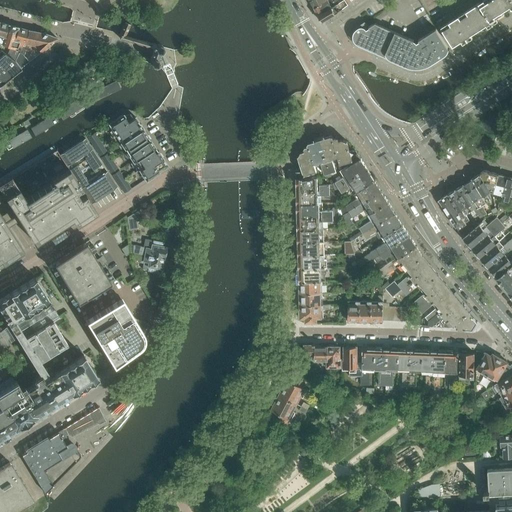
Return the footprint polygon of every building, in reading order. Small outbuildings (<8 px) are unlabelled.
[(312,0),(311,1),(314,8),(327,0),(312,0)] [(328,0),(327,0),(314,8),(318,15),(331,7),(328,0)] [(342,0),(331,7),(318,15),(322,22),(335,14),(348,4),(344,0),(342,0)] [(494,0),(483,0),(466,11),(478,30),(486,25),(488,28),(498,22),(496,19),(503,14),(494,0)] [(511,0),(494,0),(503,14),(511,9),(511,10),(511,0)] [(471,35),(478,30),(466,11),(441,27),(453,46),(461,41),(463,44),(468,41),(473,38),(471,35)] [(0,46),(8,24),(0,22),(0,46)] [(163,49),(163,48),(163,47),(162,46),(161,45),(160,44),(159,44),(158,44),(157,45),(156,45),(155,45),(154,44),(153,44),(125,36),(127,31),(130,24),(125,22),(122,30),(119,35),(120,36),(120,38),(153,48),(151,54),(150,58),(142,55),(141,59),(151,63),(151,64),(151,65),(152,65),(153,66),(154,66),(156,66),(156,65),(157,65),(157,64),(158,64),(158,63),(158,62),(158,61),(158,60),(157,60),(157,59),(158,56),(159,54),(159,52),(160,52),(161,51),(162,51),(162,50),(163,50),(163,49)] [(418,40),(419,41),(417,43),(415,41),(414,40),(375,23),(368,27),(369,28),(366,30),(365,28),(363,27),(361,27),(360,27),(358,28),(356,29),(355,30),(354,31),(353,33),(353,34),(353,35),(352,36),(352,38),(353,39),(353,40),(354,41),(354,42),(355,43),(355,44),(356,44),(358,45),(404,66),(410,68),(415,68),(421,68),(426,67),(429,66),(432,64),(444,56),(445,55),(446,55),(447,54),(447,53),(448,52),(448,51),(449,50),(449,49),(449,48),(436,29),(418,40)] [(15,46),(18,41),(13,38),(18,27),(8,24),(0,46),(0,49),(14,61),(20,48),(15,46)] [(13,38),(18,41),(15,46),(20,48),(22,44),(28,30),(18,27),(13,38)] [(14,61),(21,68),(39,54),(42,51),(48,46),(57,38),(47,34),(28,30),(22,44),(20,48),(14,61)] [(0,64),(11,76),(21,68),(14,61),(0,49),(0,64)] [(0,80),(2,83),(11,76),(0,64),(0,80)] [(116,79),(82,97),(86,104),(119,87),(116,79)] [(78,100),(58,112),(62,119),(83,107),(78,100)] [(53,113),(30,127),(34,134),(57,120),(53,113)] [(123,114),(109,123),(121,142),(121,143),(132,160),(133,160),(145,179),(166,165),(154,146),(153,146),(142,129),(142,128),(134,116),(131,119),(128,114),(124,116),(123,114)] [(26,130),(4,143),(8,150),(31,137),(26,130)] [(87,137),(93,146),(100,142),(94,133),(87,137)] [(324,136),(319,137),(330,173),(336,171),(333,160),(339,159),(333,138),(332,136),(325,138),(324,136)] [(315,141),(308,143),(308,146),(309,146),(315,166),(321,164),(324,174),(330,173),(319,137),(314,139),(315,141)] [(333,138),(339,159),(340,163),(347,161),(348,166),(361,158),(357,153),(356,151),(353,150),(350,151),(347,141),(346,141),(343,139),(338,141),(337,137),(333,138)] [(101,175),(96,167),(101,163),(85,138),(60,154),(91,203),(105,195),(117,187),(106,171),(101,175)] [(100,142),(93,146),(99,155),(106,151),(100,142)] [(308,146),(304,147),(305,151),(300,152),(298,156),(302,166),(299,166),(296,169),(296,172),(296,178),(311,177),(309,173),(316,171),(315,166),(309,146),(308,146)] [(101,157),(106,165),(112,161),(107,153),(101,157)] [(337,184),(334,185),(335,189),(368,169),(361,158),(348,166),(341,170),(344,176),(336,182),(337,184)] [(112,161),(106,165),(111,173),(117,168),(112,161)] [(357,191),(375,180),(368,169),(335,189),(337,193),(341,190),(342,193),(351,187),(355,193),(357,191)] [(112,175),(118,184),(125,179),(119,170),(112,175)] [(480,173),(480,174),(491,190),(494,191),(499,174),(485,170),(480,173)] [(11,176),(0,182),(0,193),(14,215),(17,220),(33,244),(71,219),(75,224),(96,211),(72,174),(27,202),(11,176)] [(480,174),(472,179),(486,202),(490,200),(486,194),(491,190),(480,174)] [(498,192),(496,199),(500,200),(498,206),(499,206),(507,176),(499,174),(494,191),(498,192)] [(511,177),(507,176),(499,206),(502,207),(505,194),(510,196),(511,187),(511,177)] [(311,177),(296,178),(297,190),(330,190),(329,184),(320,185),(320,177),(311,177)] [(125,179),(118,184),(124,193),(131,188),(125,179)] [(486,202),(472,179),(464,184),(478,207),(486,202)] [(347,209),(342,212),(343,215),(382,191),(375,180),(357,191),(360,196),(345,206),(347,209)] [(480,217),(483,215),(478,207),(464,184),(456,189),(466,206),(471,203),(475,210),(475,209),(480,217)] [(469,220),(465,214),(462,209),(466,206),(456,189),(447,194),(467,226),(470,225),(469,225),(471,224),(469,220)] [(330,190),(297,190),(297,203),(321,203),(321,195),(330,195),(330,190)] [(382,191),(343,215),(344,218),(351,214),(353,217),(367,208),(371,213),(388,202),(382,191)] [(458,231),(459,232),(467,226),(447,194),(441,199),(440,202),(449,217),(456,227),(457,228),(458,231)] [(323,202),(321,203),(297,203),(298,216),(333,215),(333,210),(323,210),(323,202)] [(359,228),(361,231),(356,234),(358,236),(363,233),(395,213),(388,202),(371,213),(374,218),(359,228)] [(140,209),(127,217),(129,230),(137,229),(136,219),(143,214),(140,209)] [(395,213),(363,233),(366,239),(381,230),(384,235),(385,235),(402,224),(395,213)] [(3,221),(7,227),(17,220),(14,215),(3,221)] [(323,229),(323,221),(333,221),(333,215),(298,216),(298,229),(323,229)] [(472,246),(471,247),(472,247),(501,222),(507,217),(505,215),(500,220),(497,217),(488,225),(484,220),(473,229),(466,235),(464,237),(463,237),(469,244),(469,243),(472,246)] [(0,265),(22,251),(7,227),(3,221),(0,216),(0,265)] [(506,227),(505,226),(501,222),(472,247),(472,248),(473,247),(476,250),(475,251),(480,257),(499,241),(495,236),(506,227)] [(385,243),(371,252),(372,255),(367,258),(369,261),(374,257),(409,235),(402,224),(385,235),(384,235),(381,237),(382,237),(385,243)] [(467,226),(460,231),(464,237),(466,235),(473,229),(471,226),(470,224),(470,225),(467,226)] [(324,229),(323,229),(298,229),(298,242),(324,242),(324,229)] [(409,235),(374,257),(377,263),(392,253),(396,259),(416,246),(409,235)] [(499,241),(480,257),(489,267),(511,246),(511,238),(508,242),(503,246),(499,241)] [(145,255),(163,258),(165,247),(162,247),(163,242),(149,240),(145,239),(143,247),(133,245),(133,252),(145,255)] [(354,239),(351,241),(355,254),(360,251),(354,239)] [(64,256),(54,263),(64,280),(65,282),(60,285),(72,305),(78,302),(96,291),(110,282),(114,280),(114,279),(122,274),(105,247),(97,252),(89,240),(64,256)] [(324,242),(298,242),(299,255),(324,255),(324,242)] [(396,259),(374,273),(377,277),(383,273),(385,274),(402,264),(407,270),(423,256),(417,246),(416,246),(396,259)] [(511,246),(489,267),(497,277),(511,264),(511,256),(511,255),(511,246)] [(147,270),(147,271),(157,273),(158,268),(161,269),(163,258),(145,255),(133,252),(133,253),(132,253),(131,259),(139,261),(139,263),(143,263),(142,269),(147,270)] [(324,255),(299,255),(299,268),(325,268),(324,255)] [(409,274),(398,284),(402,289),(430,265),(423,256),(407,270),(406,271),(409,274)] [(506,286),(505,286),(506,287),(511,281),(511,264),(497,277),(502,282),(506,286)] [(430,265),(402,289),(407,295),(418,285),(421,289),(438,275),(430,265)] [(325,268),(299,268),(299,281),(322,281),(325,281),(325,268)] [(425,293),(413,303),(417,308),(446,284),(438,275),(421,289),(425,293)] [(0,437),(14,429),(37,415),(37,414),(72,393),(97,377),(83,355),(49,376),(40,360),(41,359),(48,355),(49,354),(56,350),(57,349),(64,345),(66,344),(65,344),(67,343),(53,320),(57,317),(58,318),(58,317),(59,317),(49,299),(48,299),(35,277),(9,293),(10,293),(0,299),(0,309),(8,323),(11,328),(12,329),(16,336),(17,338),(17,337),(21,344),(22,346),(22,345),(26,352),(27,354),(27,353),(31,360),(32,362),(32,361),(36,368),(37,370),(37,369),(40,374),(33,379),(35,383),(26,388),(24,385),(20,387),(17,382),(16,381),(15,380),(0,389),(0,437)] [(322,281),(299,281),(300,287),(299,288),(299,291),(300,292),(300,293),(322,293),(322,281)] [(446,284),(417,308),(422,313),(434,303),(437,307),(453,293),(446,284)] [(299,300),(299,303),(300,304),(300,305),(323,305),(322,293),(300,293),(300,299),(299,300)] [(428,321),(428,326),(433,326),(461,302),(453,293),(437,307),(440,311),(428,321)] [(383,306),(383,296),(378,296),(377,301),(372,301),(371,320),(372,320),(373,321),(376,321),(377,320),(382,320),(383,306)] [(121,299),(86,320),(112,363),(117,360),(118,362),(131,354),(134,352),(135,351),(137,349),(138,347),(140,344),(140,342),(141,339),(141,335),(140,332),(139,330),(138,328),(121,299)] [(348,301),(348,319),(349,319),(350,321),(353,321),(354,320),(359,320),(360,301),(348,301)] [(360,301),(359,320),(360,320),(361,321),(365,321),(366,320),(371,320),(372,301),(360,301)] [(473,328),(477,322),(461,302),(433,326),(444,327),(473,329),(473,328)] [(300,310),(300,311),(299,312),(299,316),(300,317),(300,318),(305,318),(306,320),(308,322),(314,322),(314,323),(325,322),(325,317),(323,317),(323,305),(300,305),(300,310)] [(302,352),(304,353),(304,355),(315,355),(315,360),(327,360),(327,346),(320,346),(320,345),(315,345),(315,344),(313,344),(313,345),(304,345),(304,346),(302,347),(301,350),(302,352)] [(335,346),(334,345),(330,345),(328,346),(327,346),(327,360),(327,367),(341,367),(341,359),(339,359),(339,346),(335,346)] [(344,346),(344,360),(343,360),(343,368),(357,368),(357,346),(351,346),(350,345),(346,345),(345,346),(344,346)] [(361,372),(361,384),(369,385),(370,369),(374,369),(375,347),(368,347),(368,349),(363,348),(362,369),(367,369),(367,373),(361,372)] [(374,369),(379,369),(378,385),(386,386),(386,370),(387,349),(382,349),(382,347),(375,347),(374,369)] [(386,370),(386,386),(392,386),(393,370),(398,370),(399,348),(392,348),(392,350),(387,349),(386,370)] [(406,350),(406,348),(399,348),(398,370),(403,370),(402,386),(409,387),(410,371),(410,350),(406,350)] [(410,371),(409,387),(416,387),(417,371),(422,371),(422,349),(415,349),(415,351),(410,350),(410,371)] [(426,371),(426,387),(433,388),(433,372),(434,351),(429,351),(429,349),(422,349),(422,371),(426,371)] [(433,372),(433,388),(440,388),(440,372),(445,372),(446,350),(439,350),(439,352),(434,351),(433,372)] [(445,372),(450,372),(449,388),(459,389),(459,377),(457,377),(457,373),(458,352),(453,352),(453,350),(446,350),(445,372)] [(468,377),(468,379),(474,379),(475,353),(468,353),(466,351),(463,351),(461,352),(460,352),(459,377),(468,377)] [(487,353),(477,368),(478,370),(495,380),(497,380),(502,372),(509,377),(511,374),(511,364),(511,365),(511,366),(507,364),(508,362),(499,357),(499,356),(498,357),(495,355),(496,354),(495,354),(493,353),(491,355),(487,353)] [(511,374),(509,377),(496,384),(492,387),(500,399),(501,398),(511,391),(511,374)] [(280,394),(297,403),(300,396),(303,397),(307,389),(305,388),(308,382),(297,376),(293,382),(288,379),(280,394)] [(511,391),(501,398),(509,410),(511,407),(511,391)] [(293,410),(297,403),(280,394),(271,410),(277,412),(274,418),(285,425),(288,419),(291,420),(295,412),(293,410)] [(99,407),(62,430),(61,431),(64,435),(69,433),(71,437),(99,424),(105,420),(99,407)] [(27,451),(26,451),(27,451),(27,452),(21,455),(45,493),(53,485),(79,459),(79,458),(80,458),(80,457),(80,456),(80,455),(80,454),(79,453),(77,449),(78,448),(78,447),(78,446),(78,445),(78,444),(78,443),(77,443),(77,444),(74,446),(74,445),(73,444),(72,444),(71,444),(70,444),(69,444),(66,446),(61,437),(64,436),(65,437),(64,435),(61,431),(62,430),(49,438),(48,438),(48,437),(47,437),(47,438),(46,438),(27,450),(27,451)] [(511,434),(500,435),(501,446),(503,446),(504,458),(511,457),(511,434)] [(0,511),(11,511),(33,499),(10,463),(10,462),(0,468),(0,511)] [(511,511),(511,467),(488,469),(489,489),(484,489),(484,493),(490,493),(491,510),(468,511),(461,511),(438,511),(438,507),(415,509),(415,511),(511,511)]
